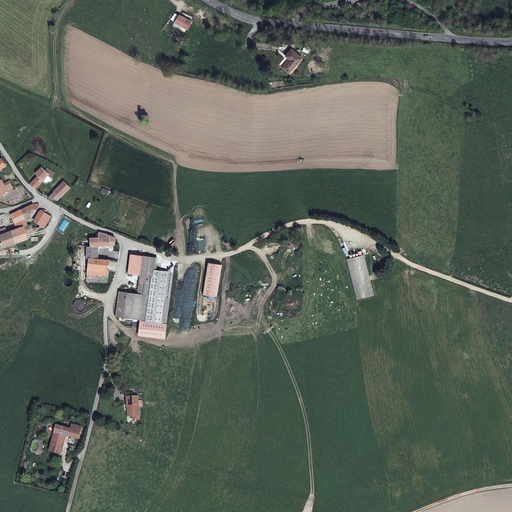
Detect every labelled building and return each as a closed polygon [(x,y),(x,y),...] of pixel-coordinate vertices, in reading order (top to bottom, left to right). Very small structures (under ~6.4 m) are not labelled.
[(185,31),(190,24),(178,17),(174,23),(185,31)] [(291,64),(281,53),(275,59),(279,63),(271,70),(277,77),(291,64)] [(0,158),(0,172),(10,165),(3,157),(0,158)] [(45,182),(47,184),(56,174),(48,168),(46,171),(43,168),(37,173),(40,176),(32,184),(38,190),(45,182)] [(0,196),(14,189),(11,185),(6,188),(0,179),(0,196)] [(55,192),(56,193),(51,198),(58,203),(68,192),(61,185),(55,192)] [(30,239),(29,234),(36,232),(33,225),(26,225),(24,219),(35,213),(41,205),(39,202),(35,204),(13,214),(19,229),(2,235),(5,246),(30,239)] [(42,210),(33,225),(36,232),(41,226),(44,228),(52,217),(42,210)] [(100,246),(115,244),(117,237),(110,234),(110,233),(100,230),(100,238),(90,238),(90,247),(87,247),(87,259),(89,259),(88,272),(107,273),(112,258),(105,258),(105,255),(101,255),(100,246)] [(368,255),(351,260),(361,299),(377,294),(368,255)] [(130,320),(146,321),(152,276),(156,277),(157,271),(155,271),(156,258),(143,257),(138,293),(120,292),(116,320),(130,320)] [(162,322),(168,272),(157,271),(156,277),(152,276),(146,321),(162,322)] [(87,285),(104,286),(104,282),(107,273),(88,272),(87,285)] [(141,420),(141,396),(129,396),(129,405),(132,405),(132,412),(130,412),(130,416),(134,416),(134,420),(141,420)] [(61,453),(63,454),(67,435),(80,438),(84,426),(74,424),(73,428),(57,424),(50,451),(58,452),(61,453)]
